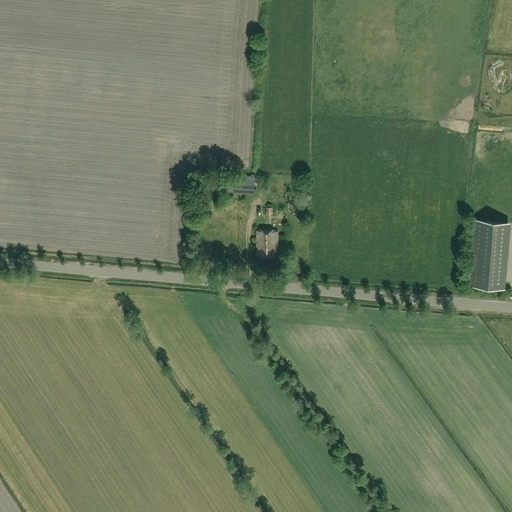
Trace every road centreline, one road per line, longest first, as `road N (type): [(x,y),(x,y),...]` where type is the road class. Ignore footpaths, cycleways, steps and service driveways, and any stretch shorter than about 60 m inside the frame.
road 1 (unclassified): [(511,309),(0,264)]
road 2 (track): [(222,283),(223,296),(260,333),(384,511)]
